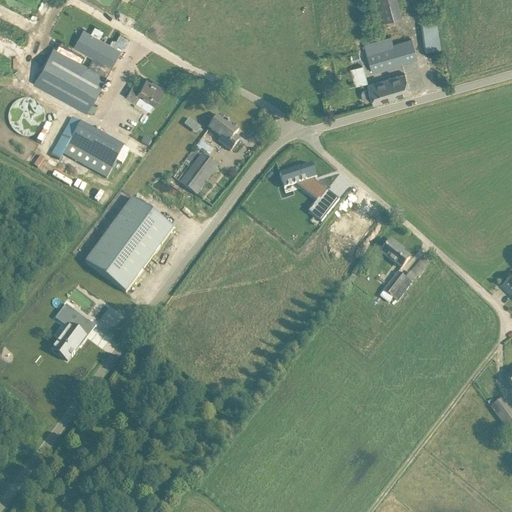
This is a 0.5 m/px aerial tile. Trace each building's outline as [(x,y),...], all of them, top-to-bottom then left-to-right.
[(396,0),(371,0),(378,23),(402,16),(396,0)] [(121,50),(59,16),(48,35),(74,49),(75,47),(93,57),(88,66),(53,47),(33,83),(86,113),(121,50)] [(423,31),(426,50),(440,48),(438,28),(423,31)] [(391,36),(364,44),(372,72),(417,59),(411,38),(393,44),(391,36)] [(362,65),(350,69),(356,86),(367,82),(362,65)] [(372,100),(373,103),(410,92),(405,73),(367,84),(368,88),(365,89),(363,90),(362,92),(362,94),(363,98),(364,100),(366,101),(368,101),(372,100)] [(154,104),(157,98),(163,90),(146,79),(139,89),(133,85),(125,97),(135,103),(140,95),(154,104)] [(330,83),(322,84),(323,96),(332,95),(330,83)] [(13,100),(14,131),(44,130),(44,100),(13,100)] [(223,145),(231,151),(240,139),(235,136),(239,131),(219,116),(209,129),(226,141),(223,145)] [(81,123),(63,155),(107,179),(124,147),(81,123)] [(195,148),(208,155),(212,149),(199,141),(195,148)] [(180,184),(196,196),(218,167),(202,155),(180,184)] [(312,164),(279,175),(284,190),(296,186),(303,183),(313,190),(310,194),(324,204),(325,204),(321,201),(328,192),(319,185),(315,182),(314,179),(316,179),(312,164)] [(328,192),(321,201),(331,209),(332,210),(339,201),(328,192)] [(85,263),(126,294),(174,229),(133,199),(85,263)] [(324,204),(314,217),(321,223),(332,210),(331,209),(325,204),(324,204)] [(347,208),(330,231),(337,237),(339,235),(346,241),(342,246),(349,252),(373,221),(366,216),(360,223),(352,218),(355,214),(347,208)] [(402,269),(404,266),(410,258),(398,249),(399,247),(391,241),(381,253),(402,269)] [(398,273),(386,288),(384,292),(392,298),(406,280),(398,273)] [(511,278),(503,287),(511,295),(511,278)] [(392,298),(384,292),(380,298),(389,305),(393,299),(392,298)] [(52,351),(66,362),(84,338),(76,332),(85,320),(74,312),(65,323),(70,327),(52,351)] [(511,410),(504,399),(502,400),(491,408),(507,431),(511,427),(511,410)]
